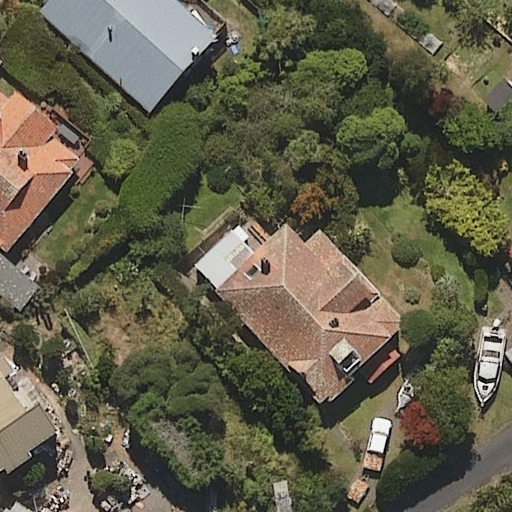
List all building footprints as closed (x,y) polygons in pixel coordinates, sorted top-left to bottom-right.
[(42,0),(34,9),(144,106),(215,25),(186,0),(42,0)] [(0,294),(18,310),(49,273),(34,260),(21,275),(0,256),(0,251),(87,151),(0,75),(0,294)] [(315,397),(352,363),(368,380),(395,355),(379,338),(400,318),(312,224),(298,237),(283,220),(252,248),(233,227),(192,265),(315,397)] [(511,230),(502,253),(511,257),(511,230)] [(0,471),(1,472),(27,452),(24,447),(55,423),(0,353),(0,471)] [(44,511),(30,503),(23,511),(44,511)]
